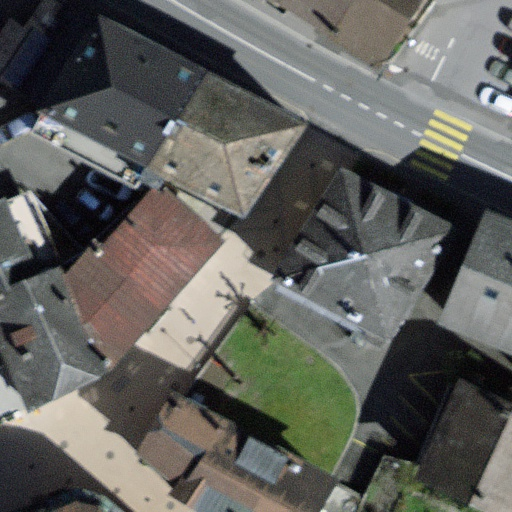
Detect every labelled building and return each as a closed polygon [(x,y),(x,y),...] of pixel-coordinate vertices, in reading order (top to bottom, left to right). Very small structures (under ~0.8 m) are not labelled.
[(0,45),(0,72),(47,100),(95,17),(64,0),(49,0),(30,32),(14,22),(0,45)] [(275,0),(383,67),(425,0),(275,0)] [(47,100),(43,106),(146,166),(201,71),(98,12),(95,17),(47,100)] [(201,71),(146,166),(247,214),(305,124),(201,71)] [(458,232),(344,169),(275,281),(390,338),(458,232)] [(94,247),(63,283),(107,377),(219,244),(159,192),(103,255),(94,247)] [(0,350),(29,413),(43,407),(107,377),(63,283),(23,199),(0,209),(0,350)] [(445,321),(511,347),(511,223),(491,216),(445,321)] [(511,408),(459,387),(422,475),(511,511),(511,408)] [(314,511),(331,482),(178,395),(146,450),(188,474),(175,495),(205,511),(314,511)] [(94,511),(78,498),(48,511),(94,511)]
